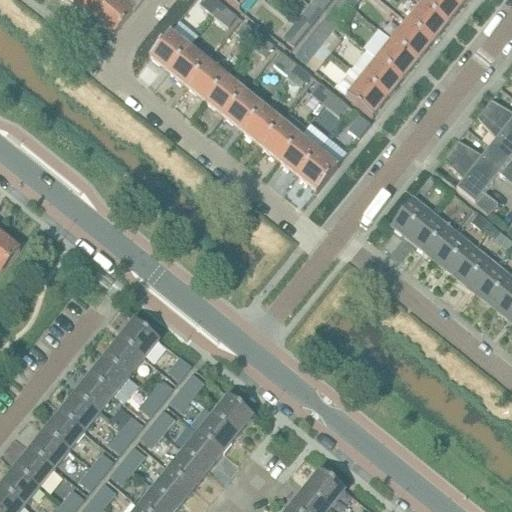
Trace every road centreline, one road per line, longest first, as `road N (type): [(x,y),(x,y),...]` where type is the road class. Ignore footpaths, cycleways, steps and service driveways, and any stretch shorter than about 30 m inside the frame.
road 1 (residential): [(330,241),(107,69),(162,0)]
road 2 (unclassified): [(248,344),(0,144)]
road 3 (residential): [(511,12),(330,241)]
road 4 (unclassified): [(457,511),(248,344)]
road 5 (residential): [(511,381),(330,241)]
road 6 (residential): [(0,431),(96,313)]
road 7 (residential): [(248,344),(330,241)]
